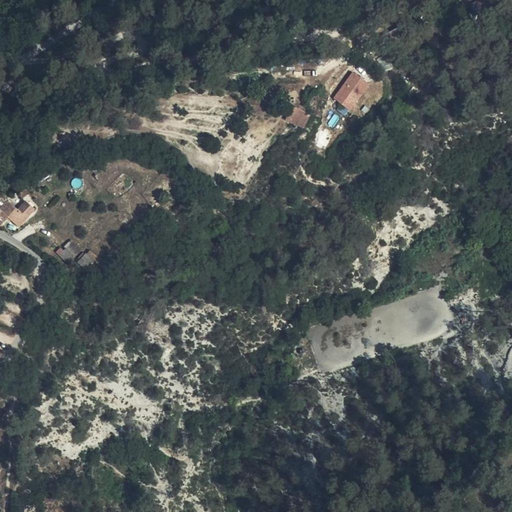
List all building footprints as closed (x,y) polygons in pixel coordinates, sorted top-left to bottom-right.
[(362,81),(352,73),(344,84),(350,89),(348,92),(357,99),(368,82),(364,79),(362,81)] [(291,110),(285,120),(296,125),(300,116),(291,110)] [(11,209),(17,203),(10,195),(0,203),(0,220),(1,221),(2,220),(9,227),(19,219),(11,209)] [(20,201),(17,203),(11,209),(19,219),(28,210),(20,201)] [(58,251),(68,262),(83,248),(72,237),(58,251)] [(62,279),(70,272),(64,265),(56,271),(62,279)] [(79,286),(80,286),(86,279),(82,273),(74,280),(79,286)]
